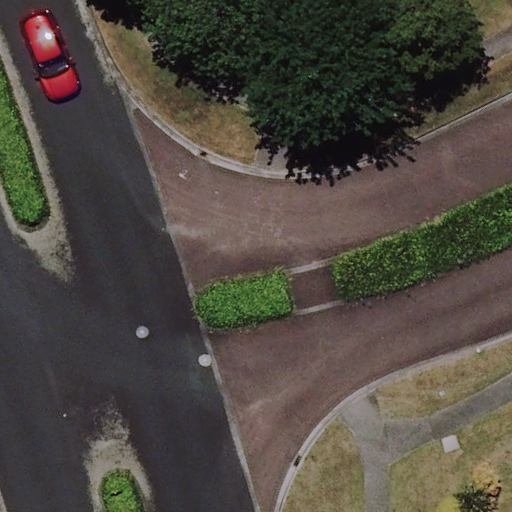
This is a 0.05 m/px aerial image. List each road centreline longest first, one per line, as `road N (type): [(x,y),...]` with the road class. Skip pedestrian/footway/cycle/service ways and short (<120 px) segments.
road 1 (residential): [(160,321),(418,267),(511,207)]
road 2 (residential): [(32,0),(160,321)]
road 3 (residential): [(160,321),(203,511)]
road 4 (residential): [(61,511),(16,363)]
road 5 (residential): [(16,363),(160,321)]
